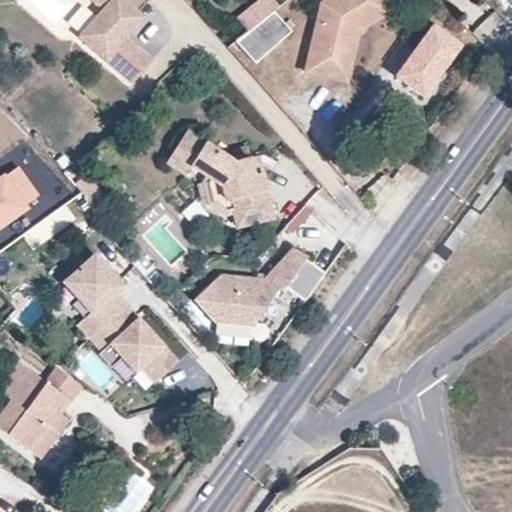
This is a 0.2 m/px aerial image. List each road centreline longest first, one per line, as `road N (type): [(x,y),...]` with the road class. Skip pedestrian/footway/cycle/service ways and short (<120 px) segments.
road 1 (secondary): [(511,96),(265,429)]
road 2 (residential): [(265,429),(308,436),(414,383)]
road 3 (residential): [(453,511),(414,383)]
road 4 (residential): [(414,383),(511,297)]
